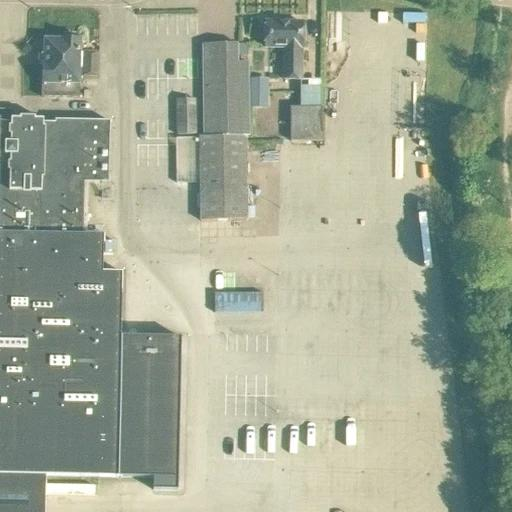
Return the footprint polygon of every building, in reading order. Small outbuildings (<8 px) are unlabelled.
[(281,49),(281,81),(299,81),(299,50),(302,50),(302,25),(263,25),(263,49),(281,49)] [(40,66),(39,98),(79,99),(80,40),(61,40),(61,42),(42,41),(41,66),(40,66)] [(201,138),(201,221),(250,222),(249,138),(250,138),(251,64),(240,64),(240,45),(204,46),(204,138),(201,138)] [(83,52),(82,77),(99,78),(100,52),(83,52)] [(175,101),(176,137),(196,137),(196,101),(175,101)] [(292,142),(324,142),(324,108),(291,109),(292,142)] [(121,338),(122,274),(103,274),(104,237),(85,236),(86,186),(110,186),(111,123),(56,122),(56,124),(43,124),(43,121),(14,120),(14,113),(0,112),(0,511),(46,511),(47,477),(119,478),(152,479),(152,492),(177,493),(180,339),(121,338)] [(263,294),(214,294),(214,314),(263,314),(263,294)]
